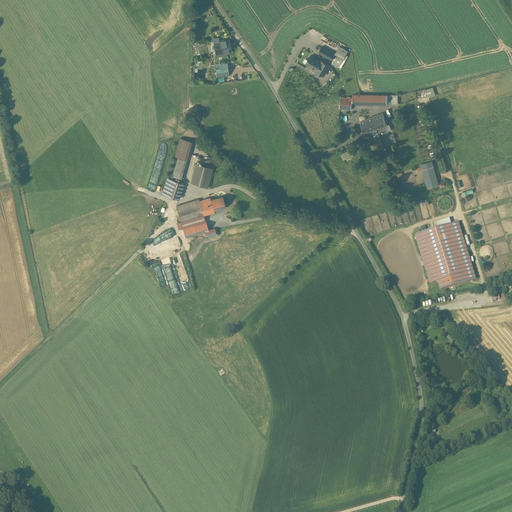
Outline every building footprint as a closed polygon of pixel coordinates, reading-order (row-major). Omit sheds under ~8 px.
[(230,39),(215,42),(217,54),(232,51),(230,39)] [(334,54),(321,46),(318,52),(331,59),(331,60),(334,54)] [(334,54),(331,60),(331,59),(329,63),(333,65),(338,68),(348,51),(339,46),(334,54)] [(321,61),(321,62),(310,56),(308,60),(309,61),(307,64),(316,70),(315,71),(323,76),(329,65),(321,61)] [(228,63),(215,64),(216,76),(229,75),(228,63)] [(429,97),(436,95),(433,87),(426,89),(429,97)] [(352,98),(341,97),(339,107),(339,108),(350,110),(351,103),(355,104),(386,104),(386,95),(353,95),(352,98)] [(397,95),(386,95),(386,104),(397,104),(397,95)] [(383,113),(360,121),(365,133),(376,129),(381,127),(387,125),(383,113)] [(387,125),(381,127),(383,132),(387,131),(391,129),(389,124),(387,125)] [(383,132),(381,127),(376,129),(378,134),(376,135),(381,148),(392,144),(387,131),(383,132)] [(192,141),(180,138),(175,156),(186,159),(192,141)] [(341,154),(344,159),(354,155),(352,149),(341,154)] [(177,158),(172,176),(181,178),(186,160),(177,158)] [(432,161),(420,164),(423,175),(435,171),(432,161)] [(211,168),(199,165),(194,183),(206,187),(208,178),(211,168)] [(435,171),(423,175),(427,188),(439,185),(435,171)] [(184,183),(168,178),(162,193),(178,199),(184,183)] [(222,196),(210,200),(213,210),(225,206),(222,196)] [(199,199),(176,206),(181,221),(197,216),(199,223),(183,228),(185,237),(206,231),(208,230),(204,215),(214,212),(213,210),(210,200),(210,197),(199,200),(199,199)] [(448,219),(434,223),(436,229),(450,225),(448,219)] [(436,229),(415,236),(430,284),(438,281),(440,290),(476,279),(458,222),(436,229)] [(208,230),(206,231),(207,237),(216,234),(214,228),(208,230)]
